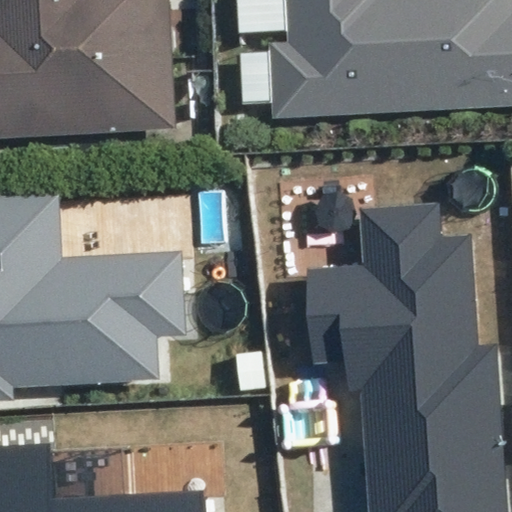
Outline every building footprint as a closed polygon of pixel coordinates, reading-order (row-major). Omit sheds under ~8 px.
[(0,0),(0,138),(186,126),(178,0),(0,0)] [(511,0),(298,0),(302,47),(281,48),(286,118),(511,101),(511,0)] [(0,399),(15,399),(14,388),(161,381),(159,337),(188,335),(183,250),(64,256),(61,193),(0,196),(0,399)] [(506,511),(496,345),(477,347),(470,235),(441,237),(439,203),(361,208),(364,266),(309,270),(315,362),(347,360),(349,395),(361,394),(368,511),(506,511)] [(0,511),(205,511),(204,491),(54,498),(52,442),(0,444),(0,511)]
